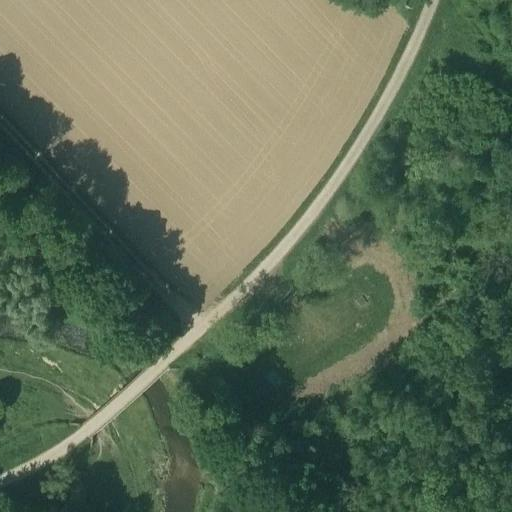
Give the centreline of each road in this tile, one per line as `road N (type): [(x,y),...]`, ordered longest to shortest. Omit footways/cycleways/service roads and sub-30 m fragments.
road 1 (unclassified): [(0,477),(82,434),(166,366),(364,126),(423,0)]
road 2 (track): [(204,321),(0,125)]
